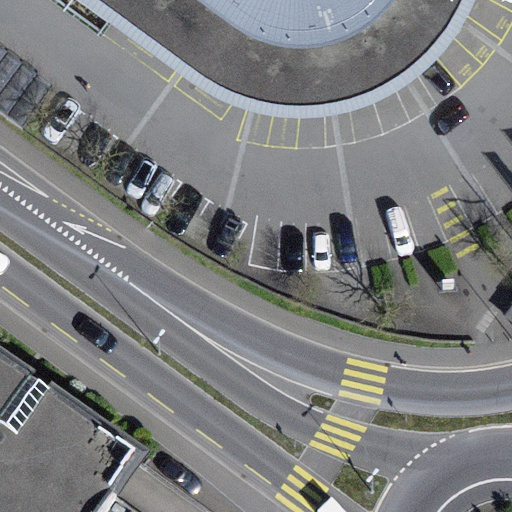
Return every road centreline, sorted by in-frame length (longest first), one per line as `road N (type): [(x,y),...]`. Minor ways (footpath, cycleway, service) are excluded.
road 1 (primary): [(511,387),(403,391),(318,370),(248,341),(149,275),(55,250)]
road 2 (primary): [(457,465),(339,438),(296,419),(55,250)]
road 3 (primary): [(0,266),(332,511)]
